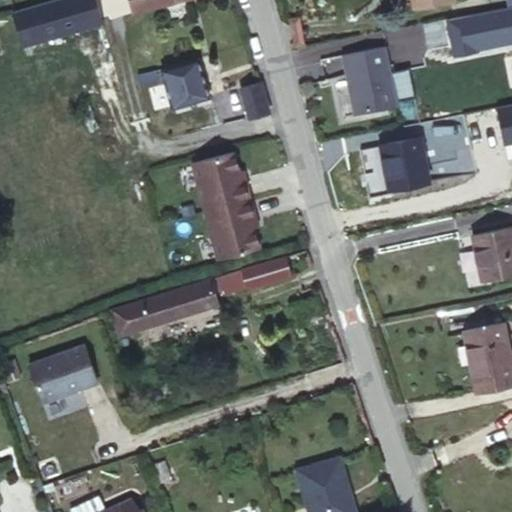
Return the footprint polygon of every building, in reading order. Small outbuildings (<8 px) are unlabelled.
[(124,0),(127,9),(162,0),(124,0)] [(403,100),(393,41),(352,49),(362,107),(403,100)] [(180,74),(161,79),(170,108),(207,97),(195,58),(177,64),(180,74)] [(158,69),(161,79),(180,74),(177,64),(176,64),(158,69)] [(256,82),(235,87),(245,125),(247,124),(245,118),(263,113),(265,120),(266,119),(256,82)] [(416,193),(408,149),(368,158),(376,201),(416,193)] [(189,163),(202,211),(246,199),(241,181),(238,182),(230,152),(189,163)] [(246,199),(202,211),(215,259),(256,249),(247,219),(251,218),(246,199)] [(511,268),(511,240),(509,226),(466,236),(474,278),(511,268)] [(290,286),(283,265),(234,282),(240,303),(290,286)] [(205,293),(113,327),(121,356),(215,323),(205,293)] [(312,322),(309,307),(283,314),(288,330),(312,322)] [(511,381),(511,374),(500,316),(459,324),(474,390),(511,381)] [(75,346),(21,366),(35,404),(89,384),(75,346)] [(350,511),(334,457),(303,466),(315,511),(350,511)] [(139,511),(129,492),(93,511),(139,511)]
